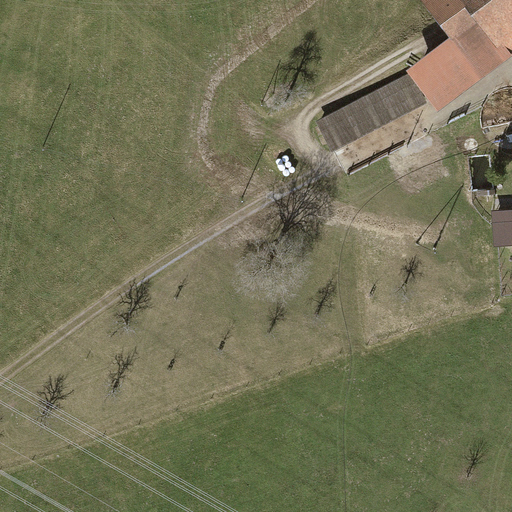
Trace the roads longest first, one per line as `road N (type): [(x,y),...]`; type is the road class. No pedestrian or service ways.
road 1 (track): [(0,381),(103,305),(313,175)]
road 2 (track): [(313,175),(297,139),(304,111),(421,45)]
